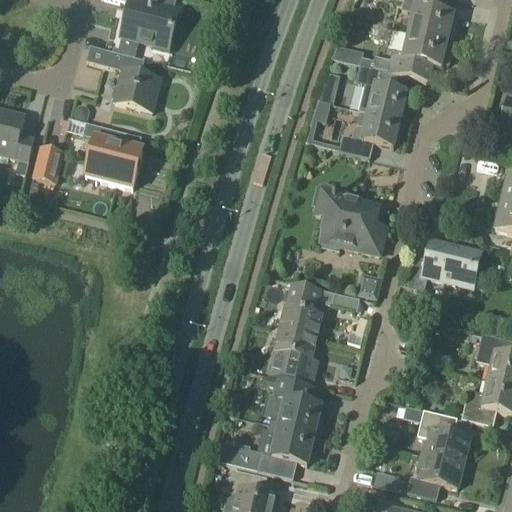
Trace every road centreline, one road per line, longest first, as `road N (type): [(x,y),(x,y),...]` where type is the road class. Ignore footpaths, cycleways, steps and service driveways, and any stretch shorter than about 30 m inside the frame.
road 1 (secondary): [(288,0),(253,92),(137,511)]
road 2 (secondary): [(171,511),(276,94),(316,0)]
road 3 (residential): [(332,511),(365,390),(377,380),(386,342),(380,325),(407,211)]
road 4 (residential): [(0,77),(42,88),(65,76),(78,23),(63,5),(43,0)]
road 5 (residential): [(407,211),(424,138),(481,107)]
